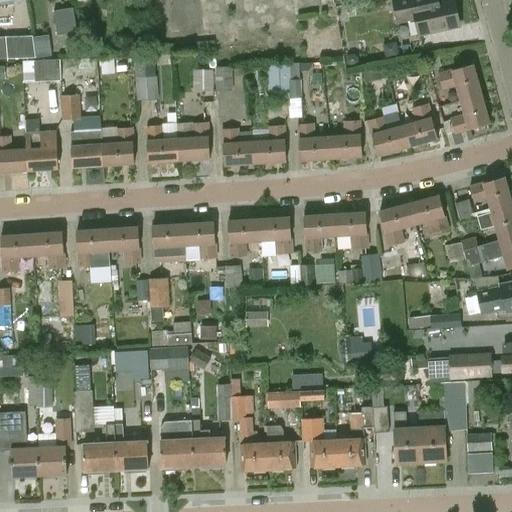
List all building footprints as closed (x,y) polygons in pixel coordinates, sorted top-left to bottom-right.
[(161,0),(161,25),(201,26),(202,0),(161,0)] [(453,0),(452,0),(419,7),(417,0),(392,0),(398,23),(416,19),(420,37),(459,28),(453,0)] [(59,33),(81,30),(78,7),(57,10),(59,33)] [(0,59),(34,58),(33,36),(0,37),(0,59)] [(264,60),(262,46),(237,49),(239,63),(264,60)] [(236,50),(215,51),(216,68),(232,66),(237,66),(236,50)] [(62,79),(62,59),(26,59),(26,79),(62,79)] [(135,63),(137,102),(159,101),(157,77),(153,77),(152,62),(135,63)] [(302,118),(299,65),(288,66),(290,99),(289,99),(290,119),(302,118)] [(460,100),(482,94),(474,65),(438,74),(442,89),(456,85),(460,100)] [(216,68),(215,68),(216,91),(233,91),(232,66),(216,68)] [(192,70),(193,92),(213,91),(212,70),(192,70)] [(326,94),(328,116),(342,114),(340,93),(339,85),(326,86),(327,94),(326,94)] [(465,115),(451,119),(443,121),(450,146),(474,140),(471,130),(490,124),(482,94),(460,100),(465,115)] [(62,121),(74,121),(81,121),(81,118),(80,110),(80,95),(74,95),(61,95),(62,121)] [(418,122),(402,126),(408,147),(439,138),(429,104),(414,108),(418,122)] [(397,113),(384,117),(369,121),(379,155),(408,147),(402,126),(401,127),(397,113)] [(40,134),(39,120),(24,121),(26,150),(28,171),(59,169),(56,133),(40,134)] [(346,135),(330,136),(332,158),(363,156),(361,120),(345,121),(346,135)] [(193,124),(177,125),(179,160),(211,158),(209,122),(193,123),(193,124)] [(332,158),(330,136),(315,137),(314,123),(299,124),(301,160),(332,158)] [(177,125),(162,126),(162,125),(146,126),(148,162),(179,160),(177,125)] [(254,142),(256,163),(287,161),(285,125),(270,126),(271,141),(254,142)] [(118,144),(102,145),(104,165),(135,163),(132,127),(117,128),(118,144)] [(253,132),(239,133),(238,128),(222,129),(225,165),(256,163),(254,142),(253,132)] [(74,131),(70,132),(71,147),(73,168),(104,165),(102,145),(101,129),(74,131)] [(26,150),(12,151),(11,136),(0,136),(0,172),(28,171),(26,150)] [(493,214),(511,208),(511,199),(506,176),(470,186),(475,201),(488,197),(493,214)] [(409,203),(415,223),(429,220),(433,234),(450,230),(440,194),(409,203)] [(454,203),(459,221),(474,217),(469,199),(454,203)] [(415,223),(409,203),(380,211),(389,246),(403,242),(399,228),(415,223)] [(511,208),(493,214),(478,217),(481,230),(496,227),(500,240),(511,236),(511,208)] [(366,211),(335,213),(336,235),(354,234),(355,249),(368,248),(366,211)] [(336,235),(335,213),(305,216),(307,252),(323,251),(322,236),(336,235)] [(259,219),(261,240),(277,239),(278,254),(293,252),(290,217),(259,219)] [(261,240),(259,219),(228,221),(231,257),(248,256),(246,241),(261,240)] [(186,260),(203,259),(218,258),(215,222),(184,224),(186,260)] [(186,260),(184,224),(153,226),(156,263),(186,260)] [(140,227),(108,229),(109,251),(126,249),(126,264),(142,263),(140,227)] [(109,251),(108,229),(78,231),(80,267),(93,266),(93,272),(105,271),(105,266),(106,266),(105,251),(109,251)] [(32,234),(34,256),(49,255),(50,269),(66,268),(64,232),(32,234)] [(34,256),(32,234),(2,236),(5,272),(19,271),(18,257),(34,256)] [(479,246),(464,250),(467,260),(465,261),(471,281),(483,277),(479,264),(505,256),(508,269),(511,268),(511,236),(500,240),(479,246)] [(464,250),(479,246),(476,237),(444,247),(449,265),(465,261),(467,260),(464,250)] [(382,283),(379,254),(360,256),(362,268),(337,271),(339,284),(353,283),(354,286),(382,283)] [(265,290),(263,260),(254,260),(255,275),(251,275),(252,279),(245,280),(245,291),(265,290)] [(299,265),(301,286),(314,285),(312,264),(299,265)] [(337,264),(319,265),(320,283),(337,283),(337,264)] [(226,287),(225,267),(225,266),(215,266),(216,273),(210,273),(211,288),(225,287),(226,287)] [(241,266),(225,267),(226,287),(225,287),(226,289),(242,288),(241,266)] [(168,279),(148,280),(151,309),(170,308),(168,279)] [(72,281),(58,282),(59,296),(73,296),(72,281)] [(147,281),(136,282),(137,302),(148,302),(147,281)] [(477,292),(478,296),(464,299),(468,316),(482,312),(482,314),(506,309),(507,314),(511,313),(511,282),(500,285),(501,287),(477,292)] [(0,327),(12,327),(10,289),(0,289),(0,327)] [(249,311),(249,324),(270,325),(271,311),(249,311)] [(429,329),(461,327),(460,314),(429,315),(429,329)] [(168,347),(187,346),(192,345),(190,322),(172,323),(173,332),(168,332),(168,330),(151,331),(152,347),(168,346),(168,347)] [(362,337),(344,338),(346,365),(364,363),(362,337)] [(502,355),(500,355),(500,357),(501,371),(501,374),(511,373),(511,342),(508,343),(509,354),(502,355)] [(187,346),(168,347),(150,349),(151,370),(189,367),(187,346)] [(204,371),(211,359),(197,351),(190,363),(204,371)] [(139,382),(149,381),(149,380),(148,353),(118,354),(119,374),(133,374),(133,382),(139,382)] [(490,354),(449,356),(449,359),(450,379),(491,377),(491,371),(490,358),(490,354)] [(0,377),(25,376),(24,356),(0,356),(0,377)] [(492,358),(490,358),(491,371),(501,371),(500,357),(492,358)] [(89,390),(90,365),(76,365),(75,389),(89,390)] [(468,455),(472,455),(473,463),(492,462),(491,431),(502,431),(502,421),(494,421),(493,400),(481,401),(480,380),(464,381),(466,404),(479,403),(480,421),(486,420),(486,425),(470,426),(471,435),(467,435),(468,455)] [(52,383),(36,384),(37,409),(53,408),(52,383)] [(232,421),(230,386),(230,384),(216,384),(218,422),(232,421)] [(268,444),(258,444),(257,432),(253,432),(252,417),(247,417),(246,412),(254,411),(253,394),(240,395),(240,385),(230,386),(232,421),(238,421),(240,445),(242,472),(254,471),(254,474),(266,473),(266,470),(269,470),(268,444)] [(301,390),(301,401),(325,400),(324,389),(301,390)] [(301,401),(301,390),(268,392),(269,409),(301,408),(301,401)] [(94,432),(93,392),(74,393),(75,433),(94,432)] [(201,419),(200,419),(200,403),(192,403),(192,408),(195,466),(227,465),(226,436),(211,437),(211,430),(201,431),(201,419)] [(387,407),(373,408),(374,429),(375,434),(389,433),(387,407)] [(184,438),(177,439),(176,424),(163,425),(161,430),(161,440),(163,468),(165,468),(165,472),(177,472),(177,467),(195,466),(192,408),(183,408),(183,419),(184,438)] [(374,429),(373,408),(360,409),(360,413),(349,414),(350,430),(374,429)] [(447,461),(445,426),(445,410),(418,411),(419,428),(421,462),(447,461)] [(39,448),(27,448),(24,412),(0,413),(0,433),(1,451),(12,450),(13,478),(41,477),(39,448)] [(419,428),(407,428),(406,412),(393,413),(394,429),(395,463),(421,462),(419,428)] [(337,441),(336,441),(336,430),(323,431),(323,418),(301,419),(302,442),(311,442),(312,468),(324,467),(324,470),(336,470),(335,467),(338,467),(337,441)] [(57,420),(58,434),(38,435),(39,448),(41,477),(68,476),(67,448),(71,448),(70,419),(57,420)] [(116,425),(106,425),(107,442),(84,443),(85,471),(88,471),(88,476),(99,475),(99,471),(119,470),(116,425)] [(124,425),(116,425),(119,470),(135,469),(135,474),(147,473),(146,469),(150,469),(149,440),(124,441),(124,425)] [(296,442),(284,443),(283,431),(281,426),(267,427),(268,444),(269,470),(273,470),(273,473),(285,472),(285,469),(297,469),(296,442)] [(365,439),(337,441),(338,467),(342,467),(342,470),(354,469),(354,466),(367,465),(365,439)]
